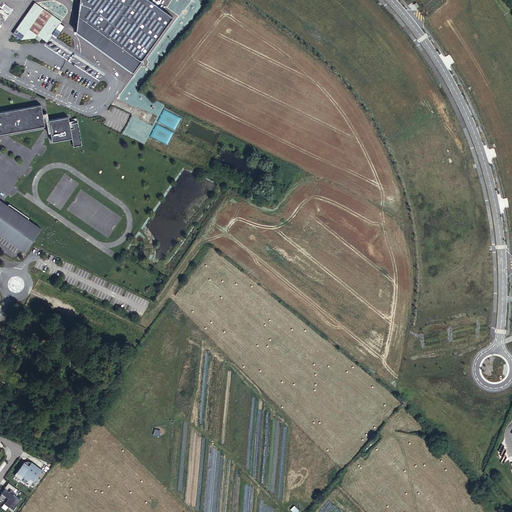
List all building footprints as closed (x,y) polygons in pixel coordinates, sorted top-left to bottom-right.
[(150,0),(80,0),(76,31),(133,72),(174,17),(150,0)] [(50,42),(64,21),(37,2),(15,33),(24,39),(37,38),(42,41),(44,38),(50,42)] [(56,33),(51,41),(52,42),(50,46),(72,61),(85,69),(107,83),(115,71),(92,56),(77,46),(61,36),(56,33)] [(52,77),(30,68),(25,78),(47,88),(52,77)] [(0,133),(45,126),(41,104),(0,111),(0,133)] [(74,148),(82,146),(77,119),(71,120),(72,123),(69,124),(68,117),(48,120),(52,143),(72,139),(74,148)] [(0,234),(25,252),(41,228),(28,219),(29,218),(9,204),(8,205),(0,200),(0,234)] [(24,462),(14,475),(21,480),(25,475),(29,478),(26,482),(30,485),(42,470),(31,462),(30,464),(27,462),(24,462)] [(4,488),(5,488),(3,490),(4,491),(3,493),(2,492),(0,494),(0,499),(4,503),(5,502),(9,505),(8,506),(13,509),(20,499),(13,494),(12,493),(13,491),(16,488),(8,482),(4,488)]
